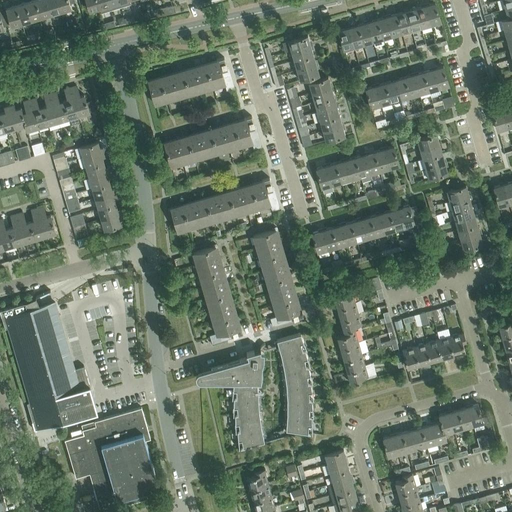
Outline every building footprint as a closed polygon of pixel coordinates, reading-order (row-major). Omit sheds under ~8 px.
[(31,20),(26,1),(24,1),(19,3),(18,0),(12,0),(14,4),(16,4),(22,22),(31,20)] [(35,0),(23,0),(24,1),(26,1),(31,20),(41,17),(35,0)] [(46,0),(35,0),(41,17),(51,14),(46,0)] [(61,11),(57,0),(46,0),(51,14),(61,11)] [(57,0),(61,11),(71,8),(68,0),(57,0)] [(99,8),(97,0),(86,0),(90,11),(99,8)] [(107,0),(97,0),(99,8),(101,12),(110,9),(107,0)] [(120,6),(118,0),(107,0),(110,9),(120,6)] [(16,4),(14,4),(9,6),(8,1),(3,2),(5,10),(7,9),(12,26),(22,22),(16,4)] [(441,21),(435,2),(425,4),(431,24),(441,21)] [(431,24),(425,4),(416,7),(421,26),(431,24)] [(170,5),(163,7),(165,13),(172,12),(170,5)] [(490,11),(493,19),(500,17),(499,13),(505,11),(503,6),(490,11)] [(165,13),(163,7),(153,9),(156,16),(165,13)] [(421,26),(416,7),(406,10),(411,29),(421,26)] [(411,29),(406,10),(396,13),(402,32),(411,29)] [(487,13),(484,14),(486,23),(493,21),(491,12),(487,13)] [(402,32),(396,13),(387,15),(392,35),(402,32)] [(392,35),(387,15),(377,18),(383,38),(392,35)] [(511,26),(511,16),(508,17),(501,19),(504,29),(511,26)] [(383,38),(377,18),(368,21),(373,40),(374,40),(375,44),(383,42),(382,38),(383,38)] [(373,40),(368,21),(358,24),(364,43),(373,40)] [(364,43),(358,24),(349,26),(354,46),(364,43)] [(354,46),(349,26),(338,29),(344,49),(354,46)] [(52,30),(46,32),(48,40),(54,38),(52,30)] [(288,40),(291,50),(310,44),(307,34),(288,40)] [(428,48),(427,45),(426,45),(425,42),(416,45),(417,48),(418,51),(428,48)] [(313,54),(310,44),(291,50),(294,59),(313,54)] [(361,46),(366,60),(373,58),(368,44),(361,46)] [(418,51),(417,48),(416,45),(417,48),(407,51),(408,54),(418,51)] [(408,54),(407,51),(403,52),(402,49),(397,50),(398,53),(397,53),(398,57),(408,54)] [(316,63),(313,54),(294,59),(297,69),(316,63)] [(224,57),(216,59),(217,62),(149,81),(156,106),(156,103),(224,83),(226,90),(234,87),(230,72),(229,73),(224,57)] [(319,73),(316,63),(297,69),(300,79),(319,73)] [(443,65),(433,68),(439,87),(449,84),(443,65)] [(439,87),(433,68),(423,71),(429,90),(439,87)] [(429,90),(423,71),(414,73),(419,93),(429,90)] [(419,93),(414,73),(404,76),(410,95),(419,93)] [(309,81),(312,91),(331,86),(328,76),(309,81)] [(410,95),(404,76),(395,79),(400,98),(410,95)] [(400,98),(395,79),(385,82),(391,101),(400,98)] [(385,82),(375,84),(381,104),(382,109),(392,106),(391,101),(385,82)] [(381,104),(375,84),(366,87),(371,107),(381,104)] [(76,85),(70,86),(78,114),(89,111),(94,109),(91,100),(86,102),(86,101),(84,94),(78,96),(77,91),(78,91),(76,85)] [(67,99),(63,100),(68,118),(70,124),(80,121),(78,114),(70,86),(64,88),(66,94),(68,94),(69,98),(67,99)] [(334,95),(331,86),(312,91),(314,101),(334,95)] [(287,88),(290,98),(293,97),(293,95),(297,94),(295,89),(291,90),(290,87),(287,88)] [(68,118),(63,100),(57,102),(56,97),(58,97),(56,91),(50,92),(58,121),(68,118)] [(58,121),(50,92),(44,94),(46,100),(47,100),(48,104),(43,106),(48,124),(58,121)] [(293,97),(290,98),(292,107),(296,106),(302,104),(299,95),(293,97)] [(336,105),(334,95),(314,101),(317,111),(336,105)] [(48,124),(43,106),(37,108),(36,103),(37,103),(35,97),(29,98),(38,127),(48,124)] [(38,127),(29,98),(23,100),(26,108),(22,109),(21,110),(26,124),(25,124),(27,130),(38,127)] [(26,124),(21,110),(22,109),(21,106),(15,108),(14,103),(9,105),(15,127),(25,124),(26,124)] [(511,125),(511,105),(511,104),(502,107),(508,127),(511,125)] [(15,127),(9,105),(4,106),(5,111),(0,112),(5,130),(15,127)] [(296,106),(292,107),(295,117),(303,115),(300,105),(296,106)] [(339,115),(336,105),(317,111),(320,120),(339,115)] [(508,127),(502,107),(492,110),(498,129),(508,127)] [(406,118),(405,115),(403,109),(394,112),(395,118),(396,121),(406,118)] [(305,114),(303,115),(295,117),(298,127),(303,125),(302,123),(307,121),(305,114)] [(251,115),(244,117),(245,120),(165,143),(171,165),(252,142),(254,148),(262,146),(258,131),(256,131),(251,115)] [(342,124),(339,115),(320,120),(323,130),(342,124)] [(385,117),(375,120),(376,123),(377,127),(381,126),(383,125),(387,124),(386,120),(385,117)] [(303,125),(298,127),(301,136),(304,135),(310,133),(308,124),(303,125)] [(345,134),(342,124),(323,130),(326,140),(345,134)] [(436,133),(417,138),(420,148),(439,142),(436,133)] [(99,146),(98,140),(80,145),(83,156),(105,149),(104,145),(99,146)] [(41,142),(31,145),(34,155),(44,152),(41,142)] [(442,152),(439,142),(420,148),(423,158),(442,152)] [(27,144),(21,146),(24,158),(31,156),(27,144)] [(394,145),(384,148),(389,167),(399,164),(394,145)] [(24,158),(21,146),(15,148),(19,160),(24,158)] [(389,167),(384,148),(374,151),(380,170),(389,167)] [(11,149),(1,152),(4,164),(15,161),(11,149)] [(107,154),(105,149),(83,156),(86,166),(104,161),(102,156),(107,154)] [(380,170),(374,151),(364,153),(370,173),(380,170)] [(445,162),(442,152),(423,158),(425,167),(445,162)] [(370,173),(364,153),(355,156),(360,175),(362,181),(371,178),(370,173)] [(53,158),(55,164),(67,160),(65,154),(53,158)] [(360,175),(355,156),(345,159),(351,178),(360,175)] [(351,178),(345,159),(336,162),(341,181),(351,178)] [(69,167),(67,160),(55,164),(57,170),(69,167)] [(89,177),(111,170),(110,165),(105,167),(104,161),(86,166),(89,177)] [(408,162),(405,163),(408,172),(411,171),(415,170),(412,161),(408,162)] [(341,181),(336,162),(326,164),(332,184),(341,181)] [(448,172),(445,162),(425,167),(428,177),(448,172)] [(332,184),(326,164),(316,167),(322,186),(332,184)] [(113,175),(111,170),(89,177),(92,187),(109,182),(108,176),(113,175)] [(59,178),(61,185),(73,181),(71,175),(59,178)] [(262,179),(262,182),(171,209),(178,233),(179,233),(178,230),(270,203),(272,210),(280,207),(275,193),(274,193),(269,177),(262,179)] [(511,201),(511,180),(503,183),(509,202),(511,201)] [(76,191),(73,181),(61,185),(64,195),(76,191)] [(111,187),(109,182),(92,187),(95,197),(117,191),(116,186),(111,187)] [(509,202),(503,183),(493,186),(499,205),(509,202)] [(466,184),(446,190),(449,200),(469,194),(466,184)] [(375,191),(374,188),(365,191),(366,194),(367,197),(376,195),(375,191)] [(79,202),(76,191),(64,195),(67,205),(79,202)] [(119,195),(117,191),(95,197),(98,207),(115,202),(114,197),(119,195)] [(471,204),(469,194),(449,200),(452,209),(471,204)] [(80,208),(79,202),(67,205),(69,211),(80,208)] [(117,208),(115,202),(98,207),(101,218),(123,211),(122,206),(117,208)] [(409,204),(399,207),(404,226),(414,223),(409,204)] [(474,213),(471,204),(452,209),(455,219),(474,213)] [(43,205),(37,207),(41,221),(45,235),(56,232),(51,214),(46,215),(43,205)] [(45,235),(41,221),(37,207),(31,209),(34,219),(30,220),(34,235),(35,238),(45,235)] [(404,226),(399,207),(389,209),(395,229),(404,226)] [(395,229),(389,209),(380,212),(385,232),(395,229)] [(34,235),(30,220),(26,222),(23,211),(17,213),(21,227),(25,241),(35,238),(34,235)] [(125,216),(123,211),(101,218),(104,228),(109,227),(109,228),(114,227),(113,225),(122,223),(120,217),(125,216)] [(70,215),(73,226),(85,222),(82,212),(70,215)] [(385,232),(380,212),(370,215),(376,234),(385,232)] [(25,241),(21,227),(17,213),(10,215),(14,225),(10,226),(14,241),(15,244),(25,241)] [(477,223),(474,213),(455,219),(458,229),(477,223)] [(376,234),(370,215),(360,218),(366,237),(376,234)] [(2,217),(0,217),(0,233),(4,247),(15,244),(14,241),(10,226),(5,228),(4,228),(2,224),(4,223),(2,217)] [(366,237),(360,218),(351,220),(356,240),(366,237)] [(356,240),(351,220),(341,223),(347,243),(356,240)] [(86,228),(85,222),(73,226),(75,232),(86,229),(86,228)] [(347,243),(341,223),(332,226),(337,245),(347,243)] [(480,233),(477,223),(458,229),(460,238),(480,233)] [(337,245),(332,226),(322,229),(328,248),(337,245)] [(274,228),(268,230),(253,235),(276,315),(270,317),(272,325),(287,321),(287,320),(303,315),(301,307),(298,308),(274,228)] [(328,248),(322,229),(312,232),(318,251),(328,248)] [(482,243),(480,233),(460,238),(463,248),(482,243)] [(214,245),(192,252),(195,260),(197,267),(201,283),(204,290),(216,332),(209,334),(212,342),(227,338),(226,337),(243,332),(240,324),(237,325),(214,245)] [(341,258),(331,261),(332,265),(333,268),(343,265),(342,262),(341,258)] [(347,302),(355,300),(354,296),(351,287),(341,290),(342,293),(334,296),(337,307),(347,305),(347,302)] [(27,300),(0,307),(0,311),(5,327),(5,328),(9,327),(15,350),(16,354),(30,401),(26,402),(27,402),(31,416),(32,420),(34,429),(36,429),(34,424),(40,422),(92,406),(89,395),(92,394),(90,389),(83,364),(74,367),(55,301),(54,301),(40,305),(36,298),(36,297),(36,296),(35,296),(32,297),(27,300)] [(358,312),(355,300),(347,302),(347,305),(337,307),(341,319),(351,316),(350,314),(358,312)] [(432,315),(431,309),(419,313),(422,325),(429,323),(427,316),(432,315)] [(362,324),(358,312),(350,314),(351,316),(341,319),(344,331),(354,328),(354,326),(362,324)] [(508,321),(507,321),(498,324),(502,336),(511,332),(511,322),(509,323),(508,321)] [(350,342),(358,340),(354,328),(344,331),(345,333),(337,336),(340,347),(351,344),(350,342)] [(379,334),(374,336),(377,348),(392,344),(397,343),(395,335),(393,330),(388,332),(390,339),(381,342),(379,334)] [(463,331),(450,335),(453,345),(451,346),(453,353),(465,350),(463,342),(466,341),(463,331)] [(304,341),(300,332),(277,339),(281,354),(284,368),(286,383),(287,398),(287,413),(286,428),(310,432),(310,431),(308,431),(308,424),(312,424),(311,414),(309,414),(309,407),(312,407),(311,398),(309,398),(309,391),(312,390),(310,381),(308,381),(307,374),(310,374),(308,364),(306,365),(304,358),(307,357),(305,348),(302,349),(300,342),(304,341)] [(511,332),(502,336),(505,347),(511,345),(511,332)] [(453,353),(451,346),(453,345),(450,335),(439,338),(442,348),(440,349),(442,357),(453,353)] [(442,357),(440,349),(442,348),(439,338),(427,341),(430,352),(428,352),(430,360),(442,357)] [(361,352),(358,340),(350,342),(351,344),(340,347),(344,359),(354,356),(354,354),(361,352)] [(430,360),(428,352),(430,352),(427,341),(416,345),(419,355),(417,355),(419,363),(430,360)] [(260,348),(261,347),(261,346),(262,345),(263,344),(264,343),(265,343),(265,342),(263,343),(262,344),(261,344),(261,346),(260,347),(260,348),(246,352),(246,353),(247,352),(248,356),(199,370),(198,370),(197,371),(196,372),(196,373),(195,374),(195,375),(196,376),(196,377),(196,378),(197,379),(198,379),(199,380),(200,380),(201,380),(233,380),(233,389),(236,389),(236,396),(233,396),(233,406),(237,406),(237,413),(235,413),(235,422),(238,422),(239,429),(237,429),(238,439),(241,438),(243,445),(240,446),(241,447),(264,440),(261,425),(259,410),(258,395),(258,380),(260,348)] [(419,363),(417,355),(419,355),(416,345),(404,348),(406,355),(404,356),(407,367),(419,363)] [(365,363),(361,352),(354,354),(354,356),(344,359),(347,370),(357,367),(357,366),(365,363)] [(368,375),(365,366),(365,363),(357,366),(357,367),(347,370),(350,382),(361,379),(360,377),(368,375)] [(477,403),(468,405),(473,424),(475,430),(484,427),(477,403)] [(473,424),(468,405),(458,408),(463,427),(473,424)] [(159,485),(146,443),(145,439),(150,437),(141,406),(94,420),(96,424),(83,428),(82,428),(83,433),(64,439),(65,439),(76,476),(89,472),(101,510),(148,497),(145,489),(159,485)] [(463,427),(458,408),(449,411),(454,430),(459,428),(461,434),(465,432),(463,427)] [(454,430),(449,411),(438,413),(440,420),(444,432),(454,430)] [(444,432),(440,420),(431,423),(436,442),(446,439),(444,432)] [(436,442),(431,423),(421,425),(427,444),(436,442)] [(427,444),(421,425),(412,428),(417,447),(427,444)] [(417,447),(412,428),(402,431),(408,450),(417,447)] [(408,450),(402,431),(393,434),(398,452),(408,450)] [(284,434),(262,441),(264,448),(286,441),(284,434)] [(398,452),(393,434),(383,436),(388,455),(398,452)] [(483,435),(476,437),(479,445),(480,450),(487,448),(483,435)] [(324,453),(327,463),(346,458),(343,448),(324,453)] [(349,467),(346,458),(327,463),(330,473),(349,467)] [(291,475),(296,473),(294,463),(286,465),(289,475),(291,474),(291,475)] [(352,477),(349,467),(330,473),(333,482),(352,477)] [(260,483),(268,481),(267,478),(264,468),(254,471),(255,474),(247,477),(251,489),(261,486),(260,483)] [(395,480),(399,493),(409,490),(408,488),(416,486),(412,472),(402,475),(403,478),(395,480)] [(354,486),(352,477),(333,482),(335,492),(354,486)] [(498,477),(490,479),(492,485),(500,483),(498,477)] [(271,493),(268,481),(260,483),(261,486),(251,489),(249,490),(249,491),(249,494),(251,495),(252,495),(254,500),(264,497),(264,495),(271,493)] [(357,496),(354,486),(335,492),(338,501),(357,496)] [(419,497),(416,486),(408,488),(409,490),(399,493),(402,504),(412,501),(411,499),(419,497)] [(297,498),(303,496),(300,487),(292,489),(295,498),(297,498)] [(267,506),(274,504),(271,493),(264,495),(264,497),(254,500),(257,511),(267,509),(267,506)] [(357,496),(338,501),(333,503),(335,511),(338,511),(360,506),(357,496)] [(422,509),(419,497),(411,499),(412,501),(402,504),(403,511),(415,511),(422,509)] [(463,511),(462,506),(465,506),(464,500),(452,504),(454,511),(463,511)]
